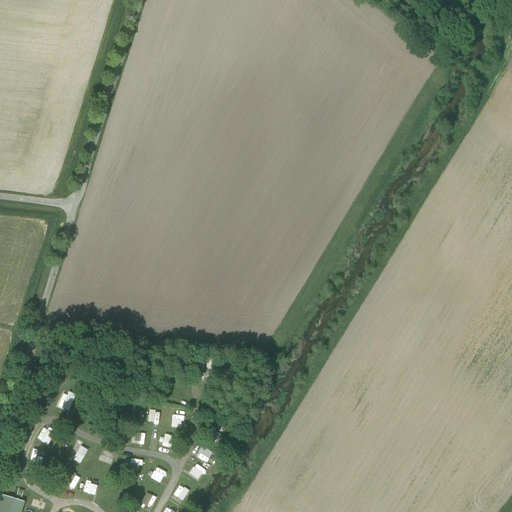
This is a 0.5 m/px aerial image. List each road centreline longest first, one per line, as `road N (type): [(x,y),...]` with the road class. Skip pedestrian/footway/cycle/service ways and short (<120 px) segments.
road 1 (unclassified): [(72,205),(0,436)]
road 2 (unclassified): [(137,0),(72,205)]
